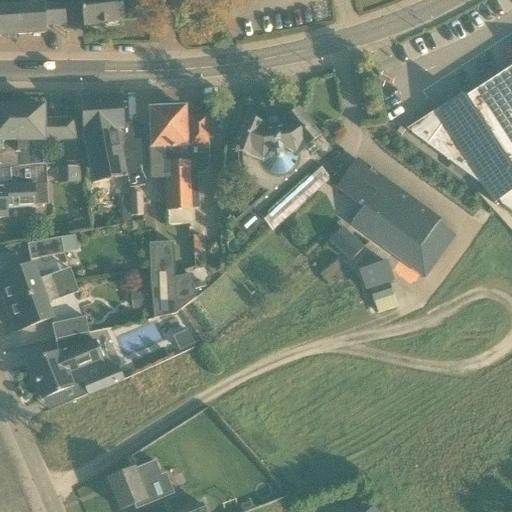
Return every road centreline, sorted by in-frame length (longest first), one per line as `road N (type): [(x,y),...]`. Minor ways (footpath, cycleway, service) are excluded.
road 1 (secondary): [(0,73),(268,60),(374,33),(452,0)]
road 2 (residential): [(53,511),(0,389)]
